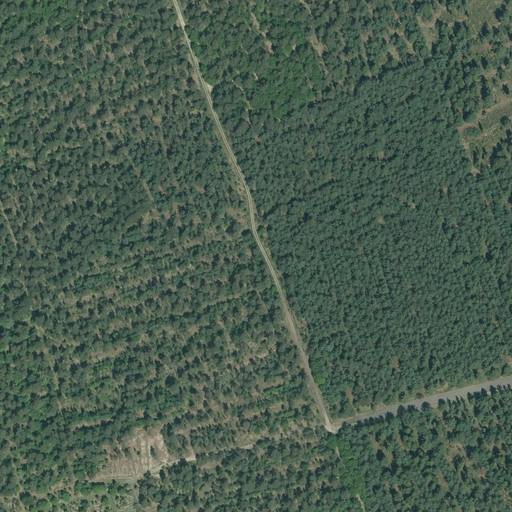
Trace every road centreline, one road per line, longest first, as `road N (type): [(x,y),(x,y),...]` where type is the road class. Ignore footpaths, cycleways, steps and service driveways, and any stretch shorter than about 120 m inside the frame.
road 1 (track): [(363,511),(174,0)]
road 2 (track): [(511,379),(136,478),(77,484)]
